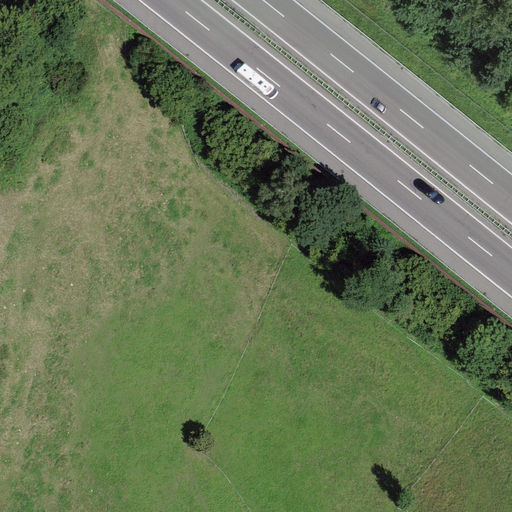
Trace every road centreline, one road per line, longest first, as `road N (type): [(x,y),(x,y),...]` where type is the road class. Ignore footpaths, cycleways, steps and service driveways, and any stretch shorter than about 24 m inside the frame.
road 1 (motorway): [(169,0),(511,273)]
road 2 (motorway): [(511,197),(264,0)]
